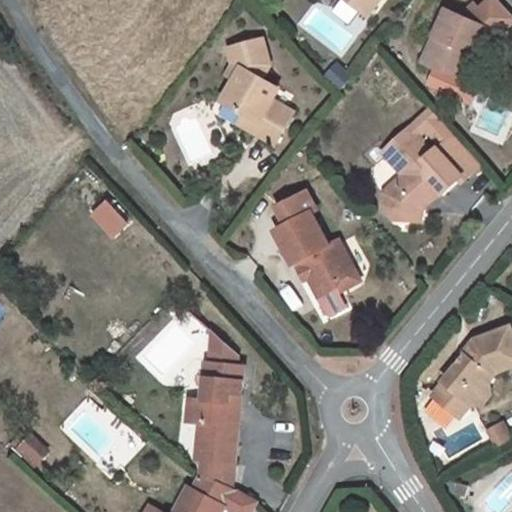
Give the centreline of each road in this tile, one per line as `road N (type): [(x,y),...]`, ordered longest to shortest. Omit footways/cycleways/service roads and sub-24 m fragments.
road 1 (residential): [(333,397),(97,135),(10,0)]
road 2 (unclassified): [(511,215),(372,392)]
